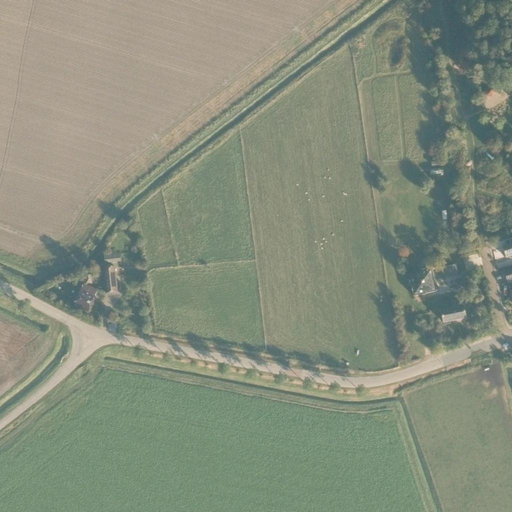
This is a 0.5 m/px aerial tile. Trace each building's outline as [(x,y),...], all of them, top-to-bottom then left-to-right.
[(511,243),(502,247),(506,258),(511,255),(511,243)] [(109,262),(126,262),(125,253),(109,254),(109,262)] [(434,280),(451,276),(457,275),(455,265),(434,270),(434,269),(431,269),(408,274),(413,296),(436,291),(434,280)] [(102,268),(105,294),(119,292),(115,266),(102,268)] [(468,290),(466,278),(460,280),(462,291),(468,290)] [(97,290),(89,287),(83,284),(81,290),(74,306),(88,312),(95,296),(97,290)] [(463,306),(461,299),(455,300),(456,307),(440,311),(443,323),(466,318),(463,306)]
